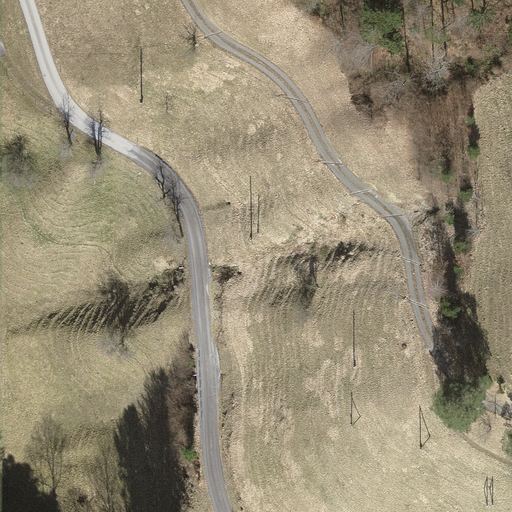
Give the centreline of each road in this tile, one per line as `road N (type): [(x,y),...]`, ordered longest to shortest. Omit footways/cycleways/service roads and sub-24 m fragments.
road 1 (track): [(511,410),(472,394),(448,368),(421,315),(407,242),(391,215),(329,157),(279,77),(227,45),(187,0)]
road 2 (track): [(224,511),(211,452),(193,227),(171,182),(136,153)]
road 3 (residential): [(136,153),(65,104),(25,0)]
